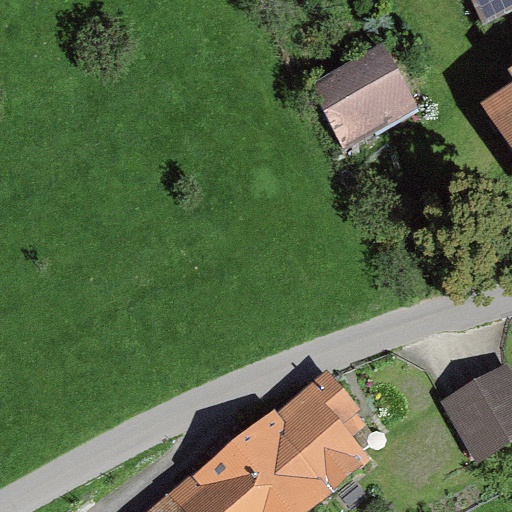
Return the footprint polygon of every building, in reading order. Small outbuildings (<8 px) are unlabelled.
[(511,0),(465,0),(482,31),(511,14),(511,0)] [(384,52),(306,92),(342,161),(420,121),(384,52)] [(511,92),(465,120),(511,200),(511,92)] [(511,450),(511,376),(510,373),(447,408),(480,468),(511,450)] [(331,383),(163,511),(331,511),(379,475),(365,456),(380,445),(331,383)]
